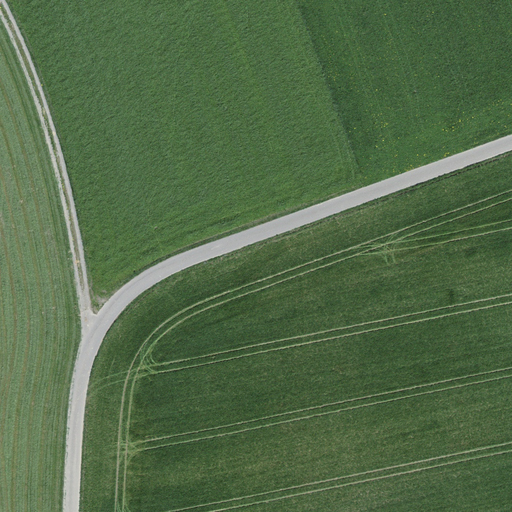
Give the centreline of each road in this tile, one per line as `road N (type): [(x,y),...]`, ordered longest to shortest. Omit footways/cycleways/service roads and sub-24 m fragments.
road 1 (residential): [(71,511),(82,372),(88,344),(116,301),(174,265),(511,142)]
road 2 (track): [(0,4),(54,149),(88,344)]
